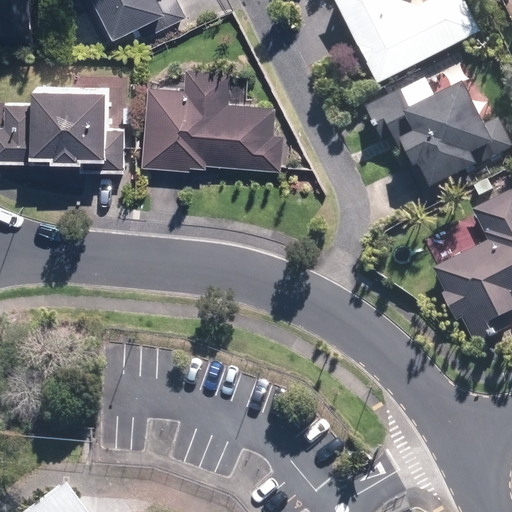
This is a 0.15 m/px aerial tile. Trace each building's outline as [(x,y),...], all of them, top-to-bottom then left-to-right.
[(0,0),(0,40),(31,41),(31,24),(27,24),(26,0),(0,0)] [(80,0),(100,40),(134,22),(141,36),(184,14),(177,0),(80,0)] [(331,0),(375,83),(478,31),(461,0),(427,0),(416,6),(396,0),(331,0)] [(182,86),(146,83),(140,164),(188,168),(188,164),(204,165),(204,162),(279,167),(282,133),(272,132),(274,104),(227,100),(229,68),(184,65),(182,86)] [(481,125),(459,80),(407,106),(399,88),(363,106),(381,142),(391,137),(397,150),(402,148),(408,160),(403,162),(425,205),(471,181),(464,168),(471,164),(472,166),(511,145),(497,117),(481,125)] [(102,125),(102,83),(28,83),(28,100),(3,99),(3,123),(0,122),(0,158),(53,159),(52,153),(74,153),(74,149),(81,149),(82,165),(122,166),(122,126),(102,125)] [(485,179),(472,185),(477,196),(490,189),(485,179)] [(511,189),(472,209),(487,241),(434,267),(446,291),(441,294),(455,323),(464,319),(478,347),(498,338),(491,324),(511,314),(511,189)] [(120,511),(119,511),(88,511),(64,480),(21,511),(120,511)]
